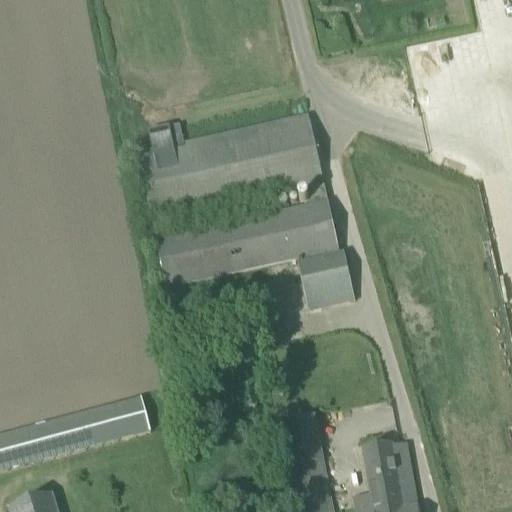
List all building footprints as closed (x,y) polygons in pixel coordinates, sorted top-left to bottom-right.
[(149,136),(153,155),(137,159),(152,227),(324,188),(309,120),(183,148),(179,129),(149,136)] [(338,253),(328,206),(155,245),(166,292),(338,253)] [(297,266),(308,315),(355,305),(345,261),(340,262),(339,256),(297,266)] [(0,472),(148,437),(140,402),(0,434),(0,472)] [(332,511),(314,418),(288,423),(281,424),(298,511),(332,511)] [(417,511),(404,449),(390,452),(390,449),(362,455),(371,501),(367,502),(368,511),(417,511)] [(8,511),(55,511),(51,498),(8,511)]
